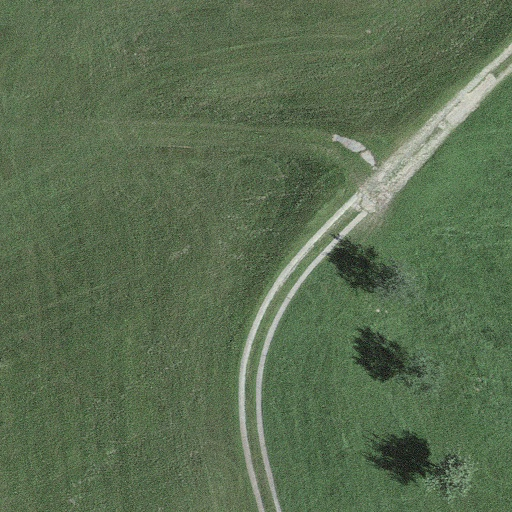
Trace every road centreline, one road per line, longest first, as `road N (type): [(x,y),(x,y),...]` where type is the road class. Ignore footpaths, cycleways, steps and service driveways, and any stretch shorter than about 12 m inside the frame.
road 1 (track): [(267,511),(243,395),(273,297),(378,191)]
road 2 (track): [(378,191),(511,58)]
